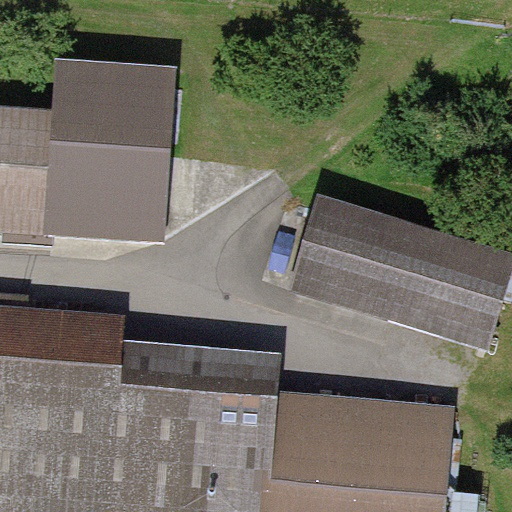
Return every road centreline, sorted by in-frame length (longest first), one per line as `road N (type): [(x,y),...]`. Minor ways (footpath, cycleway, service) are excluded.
road 1 (track): [(198,284),(295,168),(511,2)]
road 2 (residential): [(0,275),(198,284)]
